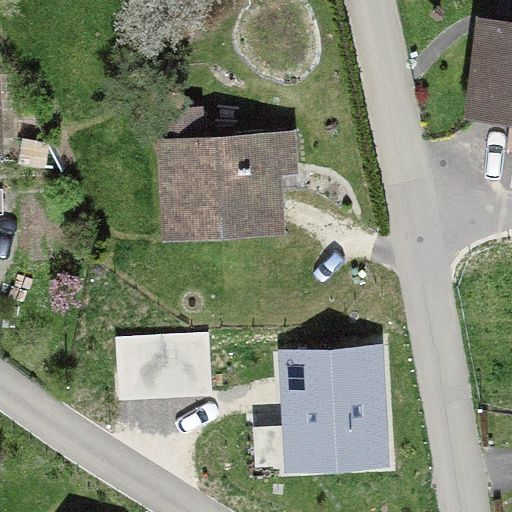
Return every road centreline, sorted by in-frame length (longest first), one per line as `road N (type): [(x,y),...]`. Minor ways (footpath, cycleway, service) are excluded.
road 1 (residential): [(459,511),(412,231)]
road 2 (residential): [(412,231),(360,0)]
road 3 (residential): [(180,511),(0,392)]
